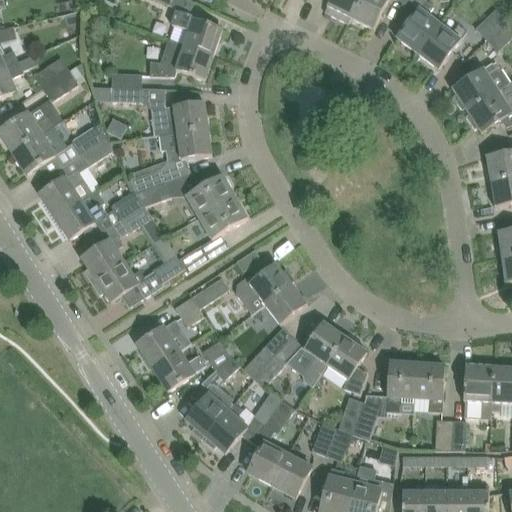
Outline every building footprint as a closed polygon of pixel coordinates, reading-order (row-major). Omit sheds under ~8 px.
[(331,0),(325,15),(348,26),(351,21),(360,0),(331,0)] [(360,0),(351,21),(374,32),(389,0),(360,0)] [(398,40),(418,56),(440,26),(428,17),(434,9),(426,3),(398,40)] [(477,30),(488,42),(508,23),(497,11),(477,30)] [(189,33),(184,47),(214,57),(222,31),(178,16),(174,28),(189,33)] [(511,27),(508,23),(488,42),(499,54),(511,41),(511,27)] [(440,26),(418,56),(439,72),(468,34),(459,28),(453,36),(440,26)] [(0,73),(19,65),(15,54),(3,59),(0,52),(0,46),(1,46),(0,42),(0,73)] [(205,83),(214,57),(184,47),(184,48),(170,42),(165,56),(162,65),(152,65),(151,79),(176,80),(178,74),(186,76),(205,83)] [(19,65),(0,73),(0,101),(18,94),(13,81),(25,76),(24,74),(38,67),(34,59),(20,65),(19,65)] [(36,77),(44,91),(71,74),(63,61),(36,77)] [(493,66),(454,92),(458,98),(456,100),(463,113),(466,111),(468,114),(511,85),(503,72),(499,75),(493,66)] [(71,74),(44,91),(52,105),(79,88),(71,74)] [(113,76),(112,90),(142,91),(143,77),(113,76)] [(511,85),(468,114),(470,117),(468,119),(475,131),(479,130),(483,135),(502,123),(506,130),(511,127),(511,85)] [(156,139),(160,138),(209,132),(205,105),(166,110),(166,92),(142,91),(112,90),(112,104),(141,105),(141,104),(153,112),(156,139)] [(0,134),(14,156),(55,129),(48,118),(36,127),(29,116),(0,134)] [(72,144),(81,157),(109,140),(103,124),(72,144)] [(55,129),(14,156),(28,178),(69,151),(55,129)] [(212,159),(209,132),(160,138),(162,153),(167,153),(168,164),(212,159)] [(109,140),(81,157),(89,169),(113,154),(109,140)] [(511,155),(487,160),(491,185),(511,180),(511,155)] [(79,172),(40,197),(55,219),(93,195),(79,172)] [(133,182),(138,195),(166,185),(161,172),(133,182)] [(223,177),(186,199),(199,220),(236,199),(223,177)] [(511,180),(491,185),(496,211),(511,208),(511,180)] [(138,195),(137,196),(144,207),(145,209),(171,200),(166,186),(166,185),(138,195)] [(93,195),(55,219),(70,243),(96,226),(108,218),(102,208),(106,206),(97,192),(93,195)] [(111,209),(121,222),(144,207),(137,196),(135,193),(111,209)] [(249,221),(236,199),(199,220),(202,225),(212,243),(249,221)] [(144,207),(121,222),(129,235),(153,220),(145,209),(144,207)] [(511,233),(499,236),(503,262),(511,260),(511,233)] [(109,244),(82,261),(89,272),(85,275),(93,286),(126,264),(118,252),(124,247),(120,240),(118,238),(109,244)] [(163,285),(185,271),(181,263),(165,239),(153,247),(164,266),(153,273),(154,274),(162,286),(163,285)] [(202,249),(181,263),(185,271),(186,271),(188,275),(210,261),(202,249)] [(511,260),(503,262),(506,287),(511,286),(511,260)] [(126,264),(93,286),(100,298),(104,295),(111,306),(123,298),(130,310),(145,301),(165,288),(163,285),(162,286),(154,274),(145,280),(141,274),(135,278),(126,264)] [(238,287),(237,297),(252,317),(265,307),(292,286),(295,283),(286,272),(283,275),(276,265),(255,281),(252,276),(238,287)] [(292,286),(265,307),(281,327),(308,306),(292,286)] [(201,294),(193,300),(199,312),(220,298),(213,287),(201,294)] [(204,319),(199,312),(193,300),(175,311),(188,330),(204,319)] [(138,347),(153,370),(180,353),(171,341),(184,333),(177,322),(138,347)] [(316,361),(304,379),(305,384),(313,389),(327,368),(346,340),(324,325),(305,353),(316,361)] [(348,337),(346,340),(327,368),(346,381),(344,389),(360,395),(367,376),(356,369),(367,355),(356,347),(358,344),(348,337)] [(275,358),(253,381),(265,390),(286,368),(304,349),(293,340),(276,359),(275,358)] [(204,355),(216,373),(231,360),(220,343),(204,355)] [(244,372),(253,381),(275,358),(265,349),(244,372)] [(188,366),(180,353),(153,370),(169,394),(195,377),(194,377),(206,369),(200,359),(188,366)] [(241,369),(232,358),(231,360),(216,373),(225,383),(241,369)] [(402,366),(391,365),(387,416),(400,417),(402,400),(416,402),(419,367),(415,367),(415,365),(402,364),(402,366)] [(419,367),(416,402),(430,403),(429,415),(443,416),(447,369),(419,367)] [(495,369),(467,368),(465,420),(492,422),(493,414),(495,369)] [(511,369),(495,369),(493,414),(502,415),(502,407),(511,407),(511,369)] [(206,438),(207,439),(234,407),(211,386),(196,403),(200,407),(187,422),(196,430),(192,433),(202,442),(206,438)] [(255,420),(265,427),(282,402),(272,395),(255,420)] [(350,401),(339,432),(352,438),(353,438),(365,406),(350,401)] [(282,402),(265,427),(278,436),(295,412),(282,402)] [(208,440),(205,443),(215,452),(217,449),(226,456),(239,441),(243,437),(248,431),(238,421),(244,413),(235,405),(234,407),(207,439),(208,440)] [(365,406),(353,438),(368,443),(380,411),(365,406)] [(438,423),(435,452),(451,453),(453,425),(438,423)] [(453,425),(451,453),(465,453),(468,426),(453,425)] [(312,453),(327,459),(338,431),(323,426),(312,453)] [(338,431),(327,459),(328,459),(330,454),(344,460),(352,438),(339,432),(338,431)] [(249,475),(273,488),(289,457),(265,445),(249,475)] [(289,457),(273,488),(297,500),(312,470),(289,457)] [(356,487),(349,511),(378,511),(381,500),(391,503),(394,487),(375,482),(377,472),(361,468),(356,487)] [(320,511),(349,511),(356,487),(355,487),(343,484),(345,474),(331,471),(320,511)] [(425,511),(425,496),(425,489),(418,489),(418,496),(404,496),(403,511),(425,511)] [(447,496),(447,511),(468,511),(469,495),(469,489),(460,489),(460,496),(447,496)] [(469,495),(468,511),(490,511),(490,489),(481,489),(481,495),(469,495)] [(425,496),(425,511),(447,511),(447,496),(447,490),(439,490),(439,496),(425,496)]
